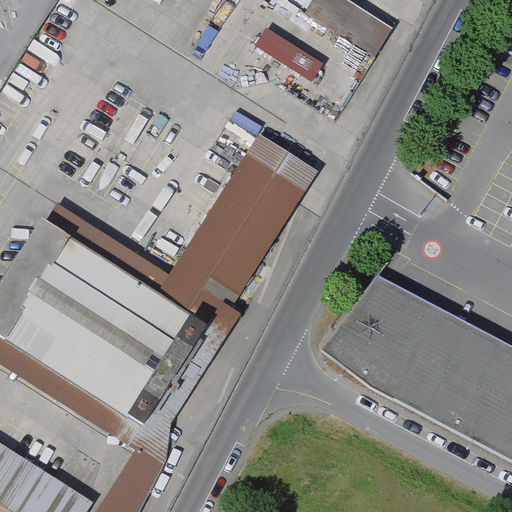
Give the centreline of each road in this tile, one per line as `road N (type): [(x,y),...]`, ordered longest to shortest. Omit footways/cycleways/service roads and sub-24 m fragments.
road 1 (residential): [(269,364),(454,0)]
road 2 (unclassified): [(511,493),(269,364)]
road 3 (residential): [(269,364),(185,511)]
